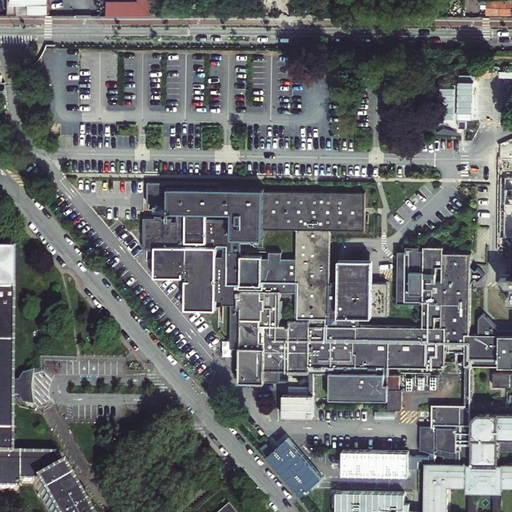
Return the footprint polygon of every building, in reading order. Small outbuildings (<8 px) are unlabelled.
[(29,13),(50,13),(49,0),(8,0),(8,13),(17,13),(17,3),(29,3),(29,13)] [(155,14),(155,0),(141,0),(142,0),(111,0),(111,14),(155,14)] [(425,463),(425,511),(409,511),(409,503),(404,503),(404,493),(336,493),(335,511),(448,511),(448,486),(468,487),(468,492),(503,493),(503,486),(511,486),(511,275),(503,275),(503,284),(511,284),(511,289),(511,302),(511,325),(511,326),(498,325),(485,313),(480,317),(480,334),(471,334),(472,285),(477,279),(479,281),(486,274),(479,267),(477,269),(472,265),(472,253),(444,253),(444,247),(425,246),(425,250),(420,250),(421,246),(407,246),(407,251),(399,251),(399,303),(425,303),(424,327),(361,326),(360,315),(389,316),(389,282),(374,282),(373,259),(340,259),(340,282),(334,282),(334,284),(331,283),(331,229),(366,229),(365,192),(265,191),(265,187),(220,187),(220,183),(147,182),(147,204),(168,204),(168,212),(177,212),(177,220),(173,221),(173,218),(144,219),(144,249),(154,249),(154,277),(187,276),(187,280),(185,281),(185,310),(216,310),(216,300),(223,300),(223,304),(231,304),(231,348),(241,348),(241,382),(288,382),(289,369),(291,369),(291,372),(312,372),(312,393),(285,393),(285,415),(315,415),(316,372),(331,372),(331,398),(373,398),(373,399),(380,399),(380,398),(390,398),(390,382),(386,382),(386,372),(390,372),(390,365),(451,366),(451,353),(466,354),(465,404),(434,405),(434,425),(421,425),(421,450),(443,456),(443,463),(425,463)] [(0,489),(17,490),(17,483),(32,483),(48,511),(83,511),(52,456),(9,455),(9,397),(9,395),(14,395),(14,383),(10,383),(10,381),(10,253),(0,252),(0,489)] [(17,381),(10,381),(10,383),(14,383),(14,395),(9,395),(9,397),(17,397),(21,405),(32,407),(31,401),(30,395),(30,389),(30,383),(31,378),(32,373),(21,375),(17,381)] [(390,398),(389,410),(402,410),(402,375),(389,374),(390,382),(390,398)] [(268,442),(261,448),(303,495),(308,491),(323,477),(288,437),(274,450),(268,442)] [(409,450),(343,450),(343,474),(409,474),(409,450)]
